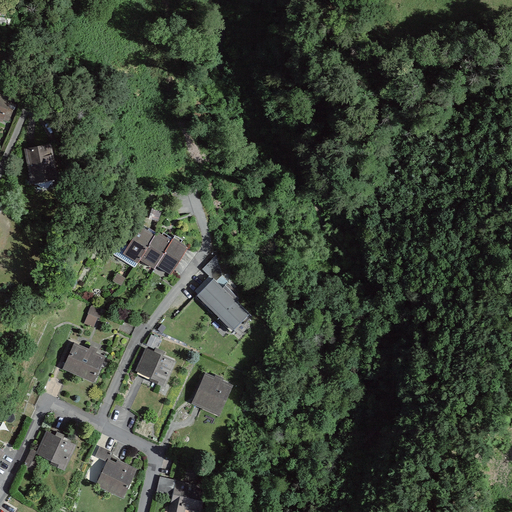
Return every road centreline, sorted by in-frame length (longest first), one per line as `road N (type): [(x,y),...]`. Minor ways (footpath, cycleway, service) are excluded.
road 1 (residential): [(191,266),(137,340),(97,425)]
road 2 (residential): [(0,501),(47,406),(97,425)]
road 3 (residential): [(97,425),(156,455),(145,511)]
